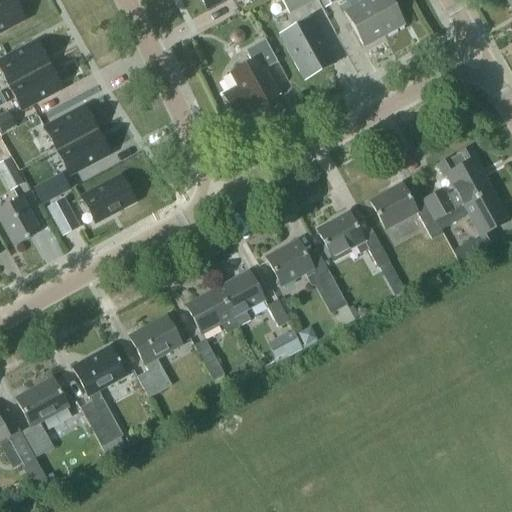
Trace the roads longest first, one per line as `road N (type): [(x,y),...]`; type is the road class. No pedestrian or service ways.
road 1 (residential): [(209,194),(478,57)]
road 2 (residential): [(0,317),(209,194)]
road 3 (residential): [(209,194),(120,0)]
